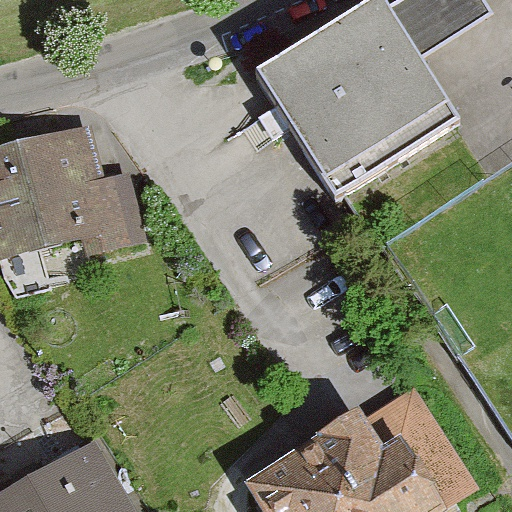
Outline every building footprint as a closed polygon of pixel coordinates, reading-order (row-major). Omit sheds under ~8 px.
[(484,0),(393,0),(263,78),(339,203),(464,128),(420,55),(492,12),(484,0)] [(90,130),(0,150),(0,259),(82,242),(85,255),(143,242),(135,202),(129,175),(101,181),(90,130)] [(416,390),(367,422),(385,450),(400,440),(446,510),(479,489),(416,390)] [(359,409),(246,482),(265,511),(443,511),(446,510),(400,440),(385,450),(367,422),(359,409)] [(88,446),(0,495),(0,511),(140,511),(99,440),(88,446)]
